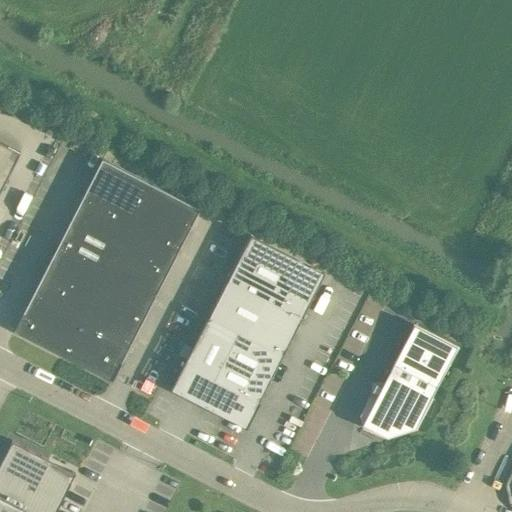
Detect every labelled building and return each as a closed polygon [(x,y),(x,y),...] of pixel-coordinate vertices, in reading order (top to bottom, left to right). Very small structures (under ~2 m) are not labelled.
[(0,142),(0,178),(5,181),(20,152),(0,142)] [(102,159),(84,196),(132,221),(151,184),(102,159)] [(151,184),(132,221),(181,246),(200,209),(151,184)] [(84,196),(71,220),(119,245),(132,221),(84,196)] [(71,220),(58,245),(107,270),(119,245),(71,220)] [(132,221),(119,245),(168,270),(181,246),(132,221)] [(249,234),(170,389),(246,428),(325,273),(249,234)] [(58,245),(46,269),(94,294),(107,270),(58,245)] [(119,245),(107,270),(156,295),(168,270),(119,245)] [(46,269),(33,294),(82,319),(94,294),(46,269)] [(107,270),(94,294),(143,319),(156,295),(107,270)] [(33,294),(14,331),(63,356),(82,319),(33,294)] [(94,294),(82,319),(131,344),(143,319),(94,294)] [(82,319),(63,356),(112,381),(131,344),(82,319)] [(457,347),(414,325),(362,424),(387,437),(416,427),(457,347)] [(55,511),(70,483),(69,482),(47,461),(48,459),(12,441),(0,464),(0,511),(55,511)]
